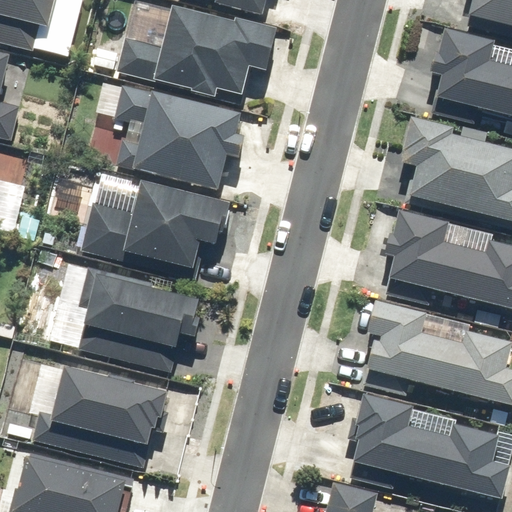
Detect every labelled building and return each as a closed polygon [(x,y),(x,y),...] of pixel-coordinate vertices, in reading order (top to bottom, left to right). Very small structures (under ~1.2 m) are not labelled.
[(0,0),(0,42),(40,52),(47,24),(61,28),(67,0),(0,0)] [(228,0),(228,4),(275,15),(278,0),(228,0)] [(478,14),(475,27),(511,35),(511,0),(484,0),(481,15),(478,14)] [(248,23),(184,8),(174,50),(132,41),(125,74),(168,84),(169,81),(203,89),(202,92),(227,98),(229,89),(255,96),(262,67),(280,72),(290,30),(248,20),(248,23)] [(485,106),(511,113),(511,64),(502,62),(507,42),(457,30),(451,54),(449,53),(446,62),(444,73),(447,74),(438,114),(481,125),(485,106)] [(21,55),(0,49),(0,132),(3,134),(21,55)] [(129,143),(123,166),(142,171),(142,168),(230,190),(239,155),(252,158),(257,137),(249,135),(254,115),(165,93),(165,96),(130,87),(122,120),(137,124),(138,120),(156,125),(151,148),(129,143)] [(421,165),(411,204),(511,229),(511,146),(490,142),(492,134),(424,117),(416,150),(418,151),(415,164),(421,165)] [(100,204),(87,252),(202,281),(212,241),(230,246),(235,225),(238,226),(243,205),(154,182),(146,216),(100,204)] [(440,289),(511,306),(511,244),(502,242),(499,254),(457,244),(462,224),(412,212),(406,236),(404,235),(401,245),(399,255),(403,256),(393,296),(436,307),(440,289)] [(50,222),(28,217),(23,237),(45,242),(50,222)] [(160,284),(95,269),(86,307),(95,309),(85,350),(178,373),(184,347),(189,348),(193,333),(208,337),(212,322),(208,321),(213,301),(159,288),(160,284)] [(417,380),(511,402),(511,340),(479,332),(476,345),(434,335),(439,315),(389,303),(382,334),(379,334),(376,348),(379,349),(370,386),(413,397),(417,380)] [(46,413),(39,441),(151,469),(157,444),(160,445),(164,428),(167,429),(170,418),(174,419),(180,393),(141,384),(141,382),(115,375),(115,377),(76,368),(64,417),(46,413)] [(404,472),(511,498),(511,464),(505,462),(511,436),(465,425),(462,437),(421,427),(426,406),(377,394),(370,421),(361,419),(356,439),(365,442),(356,479),(399,490),(404,472)] [(130,511),(138,481),(38,457),(30,491),(22,489),(16,511),(130,511)] [(385,511),(390,495),(345,484),(338,511),(385,511)]
